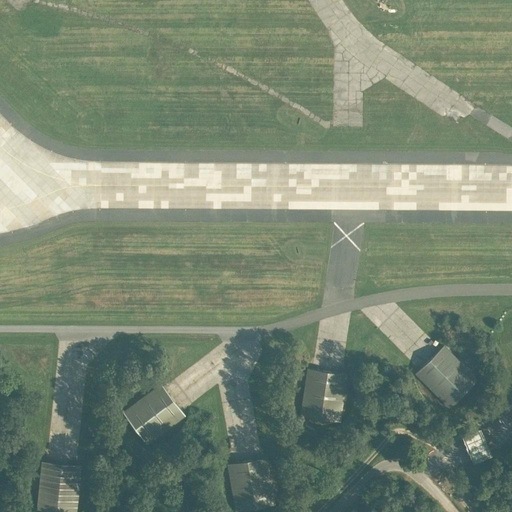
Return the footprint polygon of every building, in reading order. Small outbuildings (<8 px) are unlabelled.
[(429,359),(415,373),(452,408),(478,381),(442,346),(429,359)] [(326,371),(307,369),(300,416),(339,421),(346,374),(326,371)] [(160,384),(123,412),(147,444),(184,416),(172,399),(160,384)] [(480,428),(462,436),(464,440),(470,457),(473,462),(491,455),(489,449),(482,433),(480,428)] [(248,461),(227,465),(235,510),(275,503),(267,458),(248,461)] [(62,464),(41,462),(36,509),(64,511),(76,511),(81,466),(62,464)]
